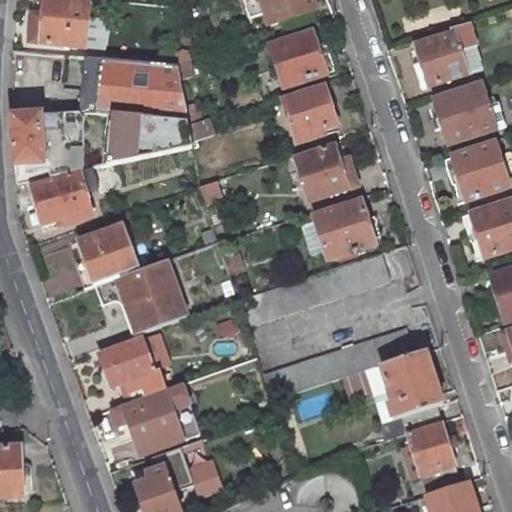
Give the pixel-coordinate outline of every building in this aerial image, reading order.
[(26,38),(83,44),(85,0),(42,0),(41,22),(28,21),(26,38)] [(262,0),(270,22),(316,7),(313,0),(262,0)] [(454,30),(418,41),(431,82),(467,70),(460,47),(478,41),(470,18),(452,23),(454,30)] [(311,29),(270,43),(285,84),(325,70),(311,29)] [(92,109),(110,111),(185,122),(175,64),(97,56),(95,71),(92,109)] [(479,81),(436,95),(450,140),(493,127),(479,81)] [(324,83),(282,98),(297,139),(316,132),(315,128),(338,120),(324,83)] [(8,113),(14,180),(30,177),(80,168),(81,117),(78,110),(76,111),(70,111),(8,113)] [(190,146),(185,122),(110,111),(109,122),(120,123),(116,160),(129,158),(190,146)] [(453,152),(468,195),(509,182),(504,168),(511,165),(511,152),(508,150),(500,153),(496,140),(453,152)] [(333,144),(296,156),(309,197),(355,182),(348,162),(340,165),(333,144)] [(103,174),(118,170),(116,162),(115,160),(100,163),(103,174)] [(80,173),(30,186),(41,222),(66,215),(68,221),(92,213),(80,173)] [(511,244),(511,193),(511,195),(511,197),(472,210),(486,253),(511,244)] [(360,199),(314,214),(327,256),(373,242),(360,199)] [(93,284),(138,267),(121,222),(75,239),(91,285),(92,284),(93,284)] [(243,321),(386,276),(377,252),(234,294),(243,321)] [(162,322),(184,314),(163,258),(146,264),(138,267),(93,284),(100,303),(114,298),(124,294),(138,331),(162,322)] [(506,300),(511,315),(511,314),(511,265),(492,272),(501,301),(506,300)] [(118,304),(130,334),(134,332),(138,331),(124,294),(114,298),(115,302),(118,304)] [(511,326),(503,330),(510,348),(511,347),(511,326)] [(402,329),(260,371),(269,396),(381,362),(410,353),(402,329)] [(141,337),(97,352),(109,385),(126,379),(134,398),(157,390),(168,385),(175,383),(168,365),(153,370),(141,337)] [(405,430),(439,419),(434,404),(440,402),(424,349),(410,353),(381,362),(362,368),(378,421),(383,437),(405,430)] [(185,434),(168,385),(157,390),(134,398),(128,401),(115,406),(122,425),(131,422),(143,450),(185,434)] [(453,463),(439,419),(405,430),(424,488),(457,478),(452,464),(453,463)] [(25,446),(0,447),(0,491),(27,490),(25,446)] [(149,476),(134,482),(145,511),(169,511),(181,508),(164,464),(147,471),(149,476)] [(189,466),(175,467),(177,491),(191,490),(189,466)] [(286,476),(203,511),(326,511),(326,507),(330,506),(332,500),(332,496),(330,494),(328,493),(325,491),(320,491),(317,493),(315,497),(295,503),(286,476)] [(424,490),(431,511),(476,511),(466,478),(424,490)]
